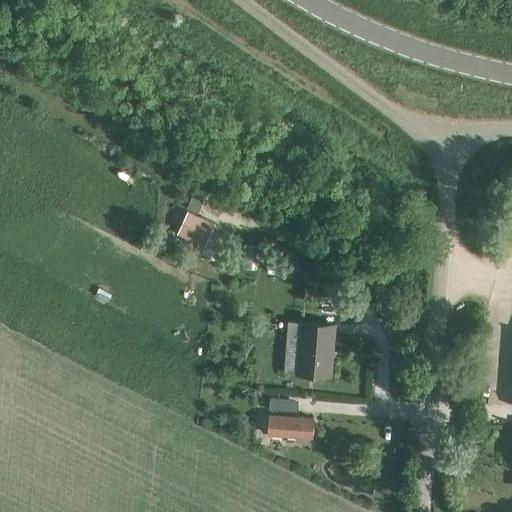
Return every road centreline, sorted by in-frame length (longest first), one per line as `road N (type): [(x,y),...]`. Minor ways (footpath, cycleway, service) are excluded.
road 1 (residential): [(420,511),(450,141)]
road 2 (residential): [(244,0),(394,117),(450,141)]
road 3 (secondary): [(511,74),(439,58),(312,0)]
